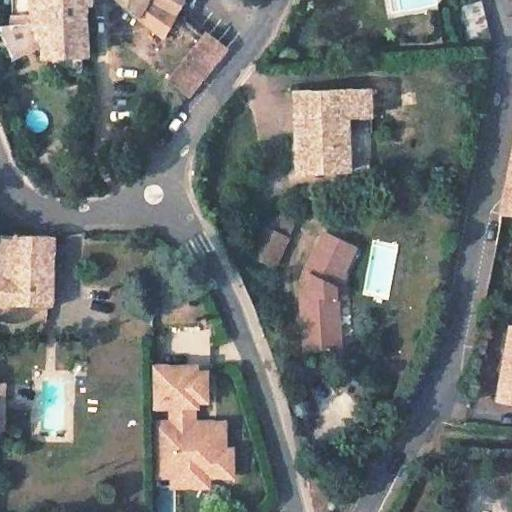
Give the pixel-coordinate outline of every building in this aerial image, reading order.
[(18,0),(18,7),(19,23),(32,22),(30,0),(18,0)] [(87,54),(86,3),(89,3),(91,3),(90,0),(30,0),(32,22),(41,42),(44,55),(87,54)] [(116,0),(138,15),(146,0),(154,0),(176,15),(184,0),(116,0)] [(176,15),(154,0),(146,0),(138,15),(165,35),(176,15)] [(452,9),(462,48),(490,41),(480,2),(452,9)] [(19,23),(0,24),(0,25),(12,56),(28,48),(41,42),(32,22),(19,23)] [(219,58),(229,47),(206,29),(202,35),(168,76),(190,93),(211,70),(219,58)] [(369,110),(367,83),(343,86),(346,111),(369,110)] [(319,111),(296,113),(300,167),(351,164),(346,111),(343,86),(317,88),(319,111)] [(319,111),(317,88),(294,89),(296,113),(319,111)] [(26,126),(43,130),(47,112),(29,108),(26,126)] [(511,156),(502,212),(511,213),(511,156)] [(405,177),(378,182),(381,194),(407,189),(405,177)] [(276,208),(267,227),(288,238),(296,219),(276,208)] [(266,226),(252,254),(274,265),(288,238),(267,227),(266,226)] [(300,288),(304,352),(339,349),(337,299),(331,299),(343,275),(357,246),(324,231),(304,269),(308,270),(304,278),(305,288),(300,288)] [(0,233),(0,319),(14,320),(15,305),(43,306),(51,307),(53,234),(0,233)] [(343,275),(331,299),(337,299),(345,298),(343,275)] [(86,314),(108,314),(108,286),(85,286),(86,314)] [(15,305),(14,320),(44,321),(43,306),(15,305)] [(511,328),(498,397),(511,399),(511,328)] [(195,365),(152,365),(152,403),(172,403),(172,422),(153,422),(153,473),(172,473),(172,466),(204,466),(204,473),(230,473),(229,448),(222,448),(222,421),(192,421),(192,403),(195,403),(195,397),(205,397),(204,371),(194,371),(195,365)] [(361,463),(370,467),(377,456),(367,451),(361,463)]
